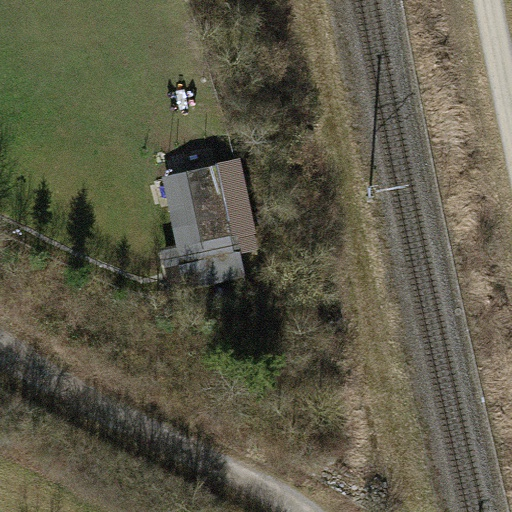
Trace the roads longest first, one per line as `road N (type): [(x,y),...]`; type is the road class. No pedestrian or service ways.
road 1 (track): [(303,511),(0,345)]
road 2 (track): [(511,120),(486,0)]
